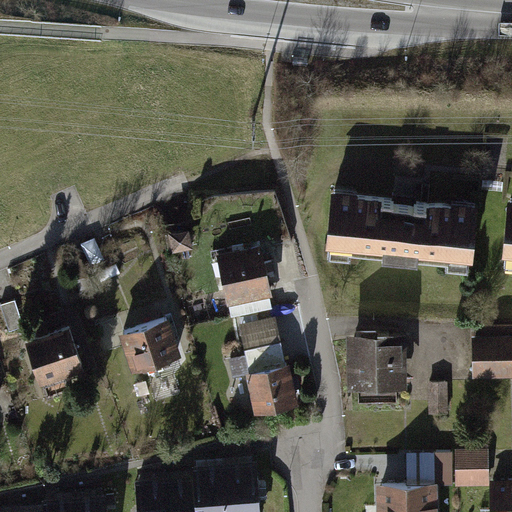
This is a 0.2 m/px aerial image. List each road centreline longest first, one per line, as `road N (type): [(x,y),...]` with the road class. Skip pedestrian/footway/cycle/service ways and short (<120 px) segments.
road 1 (primary): [(173,0),(397,21),(511,15)]
road 2 (residential): [(312,511),(307,454),(332,413),(309,271)]
road 3 (residential): [(0,263),(173,191)]
